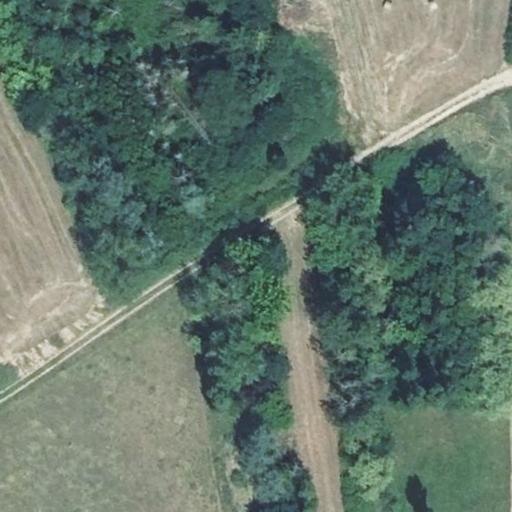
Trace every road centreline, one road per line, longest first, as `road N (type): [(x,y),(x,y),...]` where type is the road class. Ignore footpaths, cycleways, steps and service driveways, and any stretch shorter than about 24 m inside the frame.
road 1 (track): [(387,146),(135,305),(31,376),(0,409)]
road 2 (track): [(350,0),(387,146)]
road 3 (track): [(387,146),(511,75)]
